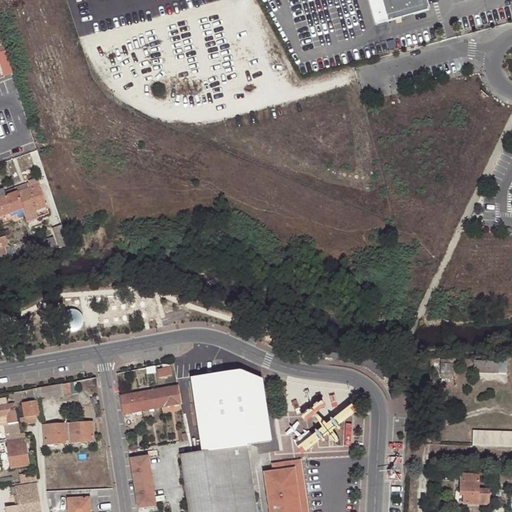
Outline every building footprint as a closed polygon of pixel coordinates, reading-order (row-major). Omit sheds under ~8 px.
[(366,0),(376,29),(429,13),(425,0),(366,0)] [(0,52),(5,75),(13,74),(9,50),(0,52)] [(30,184),(15,189),(16,192),(39,185),(36,178),(29,181),(30,184)] [(0,217),(23,209),(24,214),(36,210),(46,206),(39,185),(16,192),(6,196),(5,192),(4,192),(0,193),(0,217)] [(36,210),(24,214),(27,221),(38,217),(36,210)] [(60,248),(68,245),(62,225),(52,229),(58,244),(59,244),(60,248)] [(34,244),(38,254),(57,248),(53,237),(34,244)] [(498,363),(475,362),(474,372),(507,373),(508,357),(498,356),(498,363)] [(194,368),(213,364),(212,360),(212,358),(193,361),(194,368)] [(442,361),(441,375),(453,375),(453,361),(442,361)] [(168,366),(158,368),(159,378),(170,377),(168,366)] [(216,379),(197,383),(200,401),(220,398),(216,379)] [(72,395),(70,383),(59,385),(49,387),(51,398),(53,397),(53,400),(60,399),(60,397),(63,397),(63,398),(70,397),(71,395),(72,395)] [(200,401),(197,383),(178,386),(181,405),(200,401)] [(181,405),(178,386),(158,390),(161,408),(181,405)] [(51,398),(49,387),(42,388),(45,400),(51,398)] [(34,389),(26,391),(27,398),(33,396),(45,400),(42,388),(34,389)] [(344,389),(321,390),(321,413),(344,412),(344,389)] [(158,390),(139,393),(142,411),(161,408),(158,390)] [(142,411),(139,393),(121,396),(124,415),(131,413),(142,411)] [(96,397),(90,399),(93,405),(98,403),(96,397)] [(37,400),(22,403),(25,424),(37,422),(36,416),(40,415),(37,400)] [(0,416),(6,415),(8,424),(18,423),(15,403),(8,405),(7,401),(0,401),(0,416)] [(133,423),(131,413),(124,415),(125,424),(133,423)] [(64,424),(55,425),(57,437),(44,439),(45,445),(94,441),(93,422),(69,424),(68,418),(64,419),(64,424)] [(2,425),(5,441),(7,441),(22,438),(21,434),(19,422),(18,423),(8,424),(2,425)] [(57,437),(55,425),(43,425),(44,439),(57,437)] [(297,438),(301,450),(326,442),(322,429),(297,438)] [(511,432),(473,431),(473,446),(511,447),(511,432)] [(30,465),(25,433),(21,434),(22,438),(7,441),(11,468),(30,465)] [(256,511),(246,445),(180,455),(188,511),(256,511)] [(156,506),(148,458),(148,457),(131,460),(138,509),(156,506)] [(271,464),(273,472),(294,468),(300,511),(308,511),(301,460),(271,464)] [(273,472),(263,473),(268,511),(300,511),(294,468),(273,472)] [(21,483),(36,481),(37,480),(36,472),(19,475),(21,483)] [(460,474),(460,491),(464,491),(464,495),(464,504),(489,505),(490,489),(479,489),(479,475),(460,474)] [(41,511),(40,501),(39,491),(37,483),(10,488),(11,496),(14,496),(17,495),(19,505),(16,506),(5,507),(5,511),(41,511)] [(67,511),(91,511),(90,497),(67,498),(67,511)]
